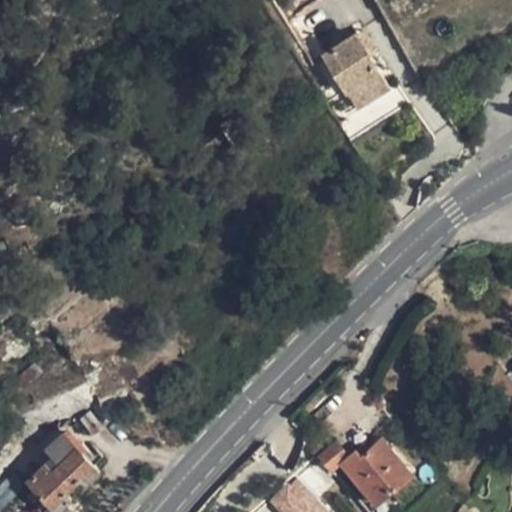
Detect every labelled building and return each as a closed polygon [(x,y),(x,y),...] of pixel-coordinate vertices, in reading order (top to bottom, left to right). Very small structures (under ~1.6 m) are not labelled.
[(391,88),(355,33),(323,54),(357,108),(391,88)] [(193,153),(205,168),(234,145),(222,130),(193,153)] [(80,480),(94,466),(62,433),(44,450),(51,457),(27,481),(35,490),(31,494),(36,498),(40,494),(52,507),(67,493),(80,480)] [(377,503),(414,471),(382,435),(363,453),(355,459),(349,454),(335,439),(318,455),(331,470),(341,462),(377,503)] [(358,446),(349,454),(355,459),(363,453),(358,446)] [(94,466),(80,480),(85,485),(100,472),(94,466)] [(328,511),(331,509),(299,476),(292,483),(289,481),(271,498),(284,511),(328,511)] [(67,493),(52,507),(56,511),(72,498),(67,493)]
